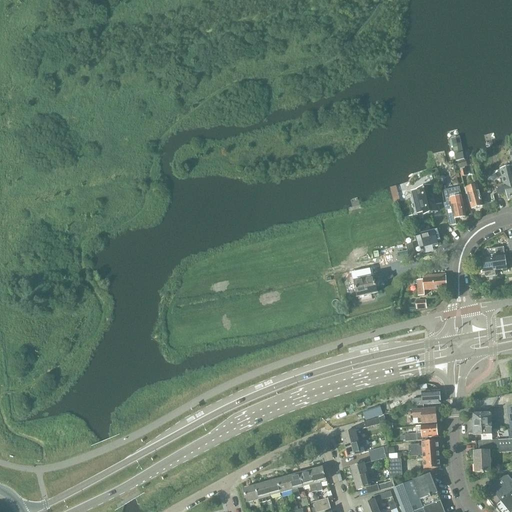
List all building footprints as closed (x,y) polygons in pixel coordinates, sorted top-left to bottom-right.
[(458,138),(448,140),(454,162),(464,160),(458,138)] [(467,166),(465,160),(458,162),(460,168),(467,166)] [(506,192),(507,199),(511,197),(511,166),(500,170),(504,184),(506,192)] [(496,183),(495,183),(497,194),(506,192),(504,184),(497,185),(496,183)] [(431,186),(417,189),(420,200),(414,201),(417,214),(423,213),(423,216),(437,212),(435,205),(441,204),(438,192),(432,194),(431,186)] [(466,195),(467,195),(471,209),(483,206),(479,191),(477,186),(465,189),(466,195)] [(459,189),(444,192),(446,204),(445,205),(445,208),(445,209),(450,226),(456,224),(454,219),(465,217),(462,202),(462,200),(460,191),(459,188),(459,189)] [(431,233),(429,228),(415,232),(417,241),(422,239),(426,253),(432,251),(431,245),(438,244),(435,232),(431,233)] [(508,258),(507,251),(504,251),(504,248),(487,250),(488,257),(482,258),(484,272),(485,277),(495,276),(494,271),(507,269),(505,259),(508,258)] [(407,251),(397,253),(399,261),(409,259),(407,251)] [(353,281),(357,298),(378,293),(374,277),(371,277),(370,273),(363,275),(364,279),(353,281)] [(423,277),(423,280),(417,281),(418,296),(424,296),(424,291),(447,289),(446,275),(423,277)] [(416,302),(416,310),(426,309),(426,301),(416,302)] [(440,391),(423,392),(423,399),(412,399),(413,406),(423,405),(441,404),(440,391)] [(385,404),(387,412),(396,410),(394,402),(385,404)] [(423,405),(413,406),(414,414),(416,413),(416,416),(417,416),(418,424),(437,423),(436,410),(424,411),(423,405)] [(499,435),(498,440),(511,439),(511,406),(507,407),(511,433),(500,434),(499,435)] [(381,422),(386,421),(382,407),(363,411),(365,419),(380,416),(381,422)] [(473,415),(473,436),(492,435),(491,414),(473,415)] [(380,425),(378,419),(364,423),(366,429),(380,425)] [(405,436),(405,441),(405,442),(423,440),(423,438),(438,437),(437,425),(416,426),(416,427),(417,434),(405,435),(405,436)] [(342,435),(345,446),(362,442),(366,441),(364,436),(357,438),(355,431),(342,435)] [(476,441),(476,449),(498,448),(499,453),(511,452),(511,439),(498,440),(476,441)] [(362,442),(345,446),(348,458),(362,454),(360,448),(367,446),(366,441),(362,442)] [(420,452),(420,456),(439,455),(438,442),(422,443),(422,447),(419,447),(419,445),(408,445),(409,453),(410,453),(410,457),(417,456),(417,452),(420,452)] [(370,457),(385,453),(388,452),(388,447),(369,452),(370,457)] [(489,452),(476,452),(474,452),(475,473),(490,472),(489,452)] [(385,453),(370,457),(372,462),(386,458),(385,453)] [(389,461),(390,478),(402,477),(401,460),(400,454),(388,455),(389,461)] [(439,455),(420,456),(420,457),(423,457),(424,469),(440,468),(439,455)] [(353,473),(355,479),(375,473),(374,468),(366,470),(365,464),(351,467),(352,469),(350,469),(351,474),(353,473)] [(322,467),(311,470),(317,492),(322,490),(320,483),(326,481),(322,467)] [(311,470),(300,474),(304,487),(310,485),(312,493),(317,492),(311,470)] [(375,473),(355,479),(358,490),(371,487),(370,481),(377,479),(375,473)] [(288,477),(292,490),(294,497),(300,495),(298,489),(304,487),(300,474),(288,477)] [(444,511),(430,474),(417,479),(393,488),(402,511),(444,511)] [(288,477),(277,480),(281,493),(292,490),(288,477)] [(484,494),(494,507),(511,493),(511,481),(508,477),(504,478),(484,494)] [(277,480),(266,483),(270,497),(281,493),(277,480)] [(378,485),(380,491),(395,488),(393,480),(391,480),(391,482),(378,485)] [(255,486),(258,500),(259,504),(271,500),(270,497),(266,483),(255,486)] [(247,503),(258,500),(255,486),(243,489),(247,503)] [(380,494),(382,500),(392,498),(391,492),(380,494)] [(511,511),(511,493),(494,507),(498,511),(511,511)] [(313,503),(314,508),(329,504),(328,499),(313,503)] [(362,505),(364,511),(376,511),(379,511),(375,500),(362,505)]
